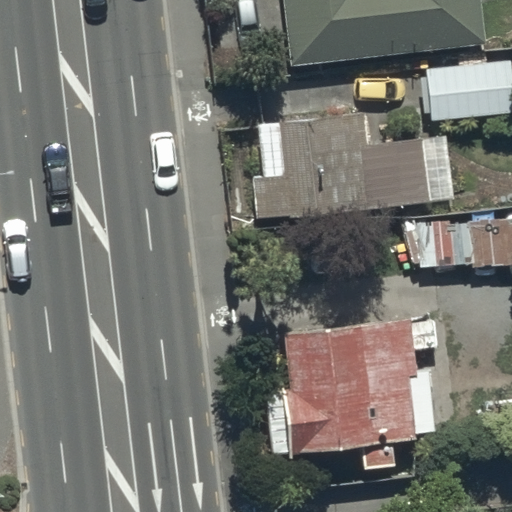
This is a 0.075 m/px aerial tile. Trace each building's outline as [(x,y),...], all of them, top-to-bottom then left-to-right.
[(280,0),(287,59),(484,37),(479,0),(280,0)] [(426,61),(429,112),(511,107),(508,56),(426,61)] [(362,108),(280,114),(284,170),(252,172),(255,210),(425,197),(420,135),(364,139),(362,108)] [(417,256),(418,261),(511,257),(511,212),(404,216),(406,256),(417,256)] [(282,321),(287,378),(278,379),(284,444),(359,438),(361,460),(392,457),(390,432),(412,430),(412,425),(433,424),(428,360),(414,361),(412,344),(436,342),(433,314),(409,316),(409,310),(282,321)]
